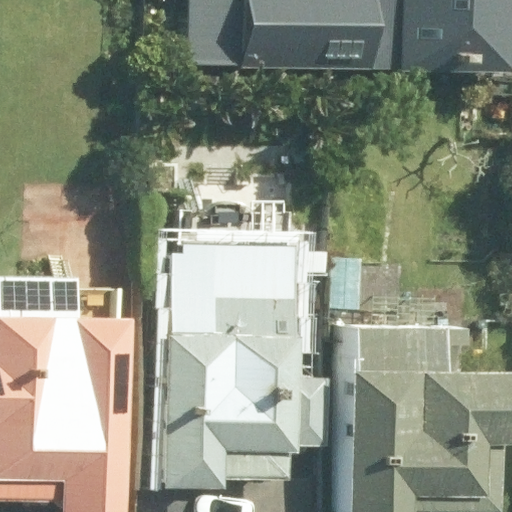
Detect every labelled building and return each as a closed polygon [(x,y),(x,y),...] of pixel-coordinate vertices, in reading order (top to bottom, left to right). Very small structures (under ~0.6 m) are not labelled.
[(366,61),(365,68),(498,68),(497,0),(328,0),(328,14),(294,15),(294,61),(366,61)] [(149,252),(131,252),(132,484),(190,485),(189,451),(199,451),(198,478),(259,478),(260,444),(304,444),(304,376),(261,377),(261,245),(149,245),(149,252)] [(312,248),(278,249),(278,277),(312,277),(312,248)] [(316,308),(343,309),(344,257),(317,257),(316,308)] [(21,511),(84,511),(83,289),(34,290),(34,275),(0,275),(0,500),(21,500),(21,511)] [(317,369),(309,370),(310,511),(371,511),(463,510),(461,370),(403,371),(402,346),(432,345),(432,325),(317,328),(317,369)] [(193,511),(193,488),(127,487),(126,511),(193,511)]
